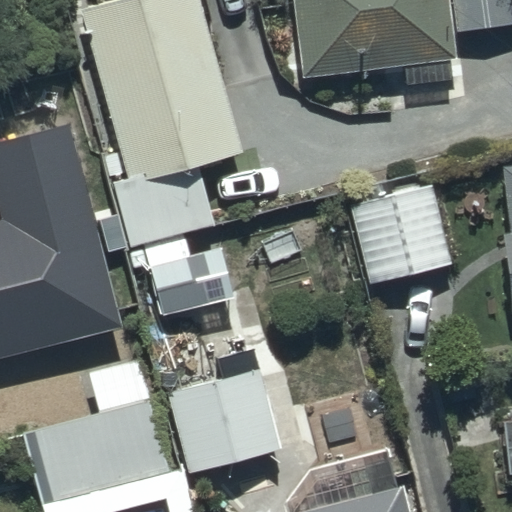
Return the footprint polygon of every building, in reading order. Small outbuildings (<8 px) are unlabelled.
[(191,0),(108,0),(77,9),(115,159),(99,163),(119,244),(210,222),(196,164),(235,154),(191,0)] [(288,0),(296,76),(399,66),(401,84),(439,81),(437,60),(446,59),(444,30),(478,27),(475,0),(288,0)] [(0,215),(5,235),(0,236),(0,376),(126,344),(73,140),(0,158),(0,215)] [(511,308),(511,164),(497,166),(504,233),(496,234),(504,310),(511,308)] [(344,206),(364,286),(445,266),(426,186),(344,206)] [(15,431),(34,501),(158,468),(139,399),(149,397),(138,354),(81,369),(92,411),(15,431)] [(162,390),(182,473),(272,452),(251,368),(162,390)] [(312,507),(288,511),(403,511),(397,483),(378,488),(369,449),(303,463),(312,507)]
